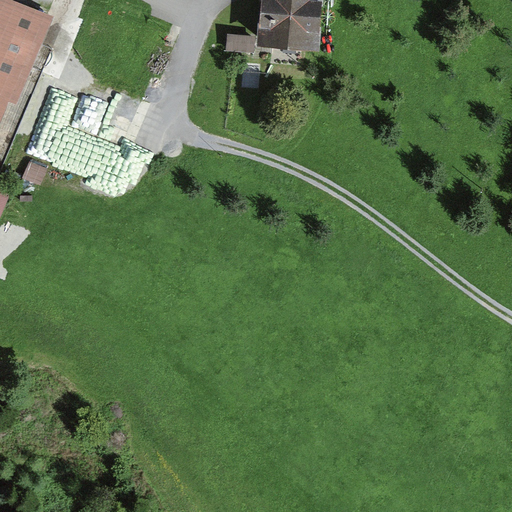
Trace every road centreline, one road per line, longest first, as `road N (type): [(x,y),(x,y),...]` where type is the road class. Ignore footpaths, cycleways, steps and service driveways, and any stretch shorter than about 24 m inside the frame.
road 1 (track): [(161,118),(202,142),(325,187),(511,324)]
road 2 (track): [(22,174),(77,194),(128,185),(199,8)]
